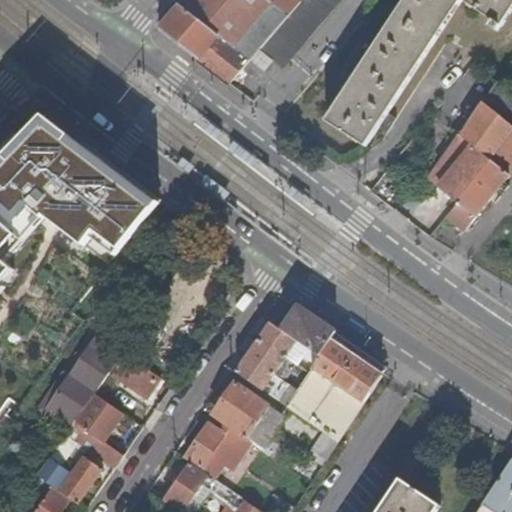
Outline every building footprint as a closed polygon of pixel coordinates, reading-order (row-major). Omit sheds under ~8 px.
[(182,0),(159,27),(229,84),(250,58),(287,15),(269,0),(182,0)] [(282,69),(339,0),(299,0),(300,0),(287,15),(250,58),(264,70),(272,60),(282,69)] [(300,0),(299,0),(269,0),(287,15),(300,0)] [(511,0),(405,0),(384,34),(375,28),(366,43),(375,48),(328,120),(368,146),(381,126),(388,131),(398,116),(391,111),(462,0),(463,0),(495,20),(491,25),(499,30),(502,25),(503,25),(511,11),(511,0)] [(438,184),(460,201),(511,135),(511,92),(494,78),(421,171),(438,184)] [(18,126),(0,147),(0,285),(11,273),(5,264),(45,219),(54,226),(110,267),(159,205),(48,122),(18,126)] [(511,135),(460,201),(478,215),(511,174),(511,135)] [(301,307),(284,332),(321,357),(332,341),(334,338),(338,332),(301,307)] [(294,348),(317,363),(321,357),(284,332),(271,324),(260,340),(287,358),(291,361),(293,356),(290,354),(294,348)] [(94,346),(72,376),(98,394),(104,386),(117,367),(125,355),(129,349),(103,332),(94,346)] [(279,371),(287,358),(260,340),(249,357),(279,377),(282,373),(279,371)] [(383,376),(332,341),(321,357),(317,363),(310,374),(288,407),(329,436),(339,443),(383,376)] [(147,398),(161,378),(158,376),(135,361),(131,359),(125,355),(117,367),(127,374),(123,380),(147,398)] [(276,381),(279,377),(249,357),(238,373),(265,391),(273,379),(276,381)] [(69,424),(74,428),(76,425),(97,396),(98,394),(72,376),(70,380),(49,410),(50,411),(69,424)] [(39,412),(46,416),(50,411),(49,410),(70,380),(64,377),(39,412)] [(265,449),(263,452),(269,455),(274,448),(268,445),(288,416),(238,383),(215,417),(265,449)] [(115,394),(104,386),(98,394),(97,396),(108,403),(115,394)] [(76,425),(104,444),(125,415),(108,403),(97,396),(76,425)] [(58,425),(56,428),(63,433),(69,424),(50,411),(46,416),(58,425)] [(235,474),(254,446),(231,429),(227,435),(210,424),(186,459),(192,463),(210,476),(218,481),(227,468),(235,474)] [(96,456),(104,444),(76,425),(74,428),(68,437),(69,437),(78,444),(96,456)] [(319,450),(329,457),(339,443),(329,436),(319,450)] [(70,454),(78,444),(69,437),(61,448),(70,454)] [(104,444),(96,456),(116,470),(124,458),(104,444)] [(60,464),(52,458),(46,468),(47,468),(54,473),(60,464)] [(85,458),(68,483),(61,493),(73,501),(79,505),(103,470),(85,458)] [(511,511),(511,460),(477,511),(511,511)] [(184,511),(191,511),(207,490),(202,487),(210,476),(192,463),(166,499),(184,511)] [(68,483),(54,473),(47,468),(40,479),(61,493),(68,483)] [(239,511),(246,503),(247,501),(222,484),(218,481),(210,476),(202,487),(207,490),(238,511),(239,511)] [(65,511),(73,501),(61,493),(40,479),(33,488),(49,498),(39,511),(65,511)] [(436,511),(441,506),(400,479),(378,511),(436,511)] [(278,496),(266,511),(292,511),(295,507),(278,496)] [(259,511),(246,503),(239,511),(259,511)]
